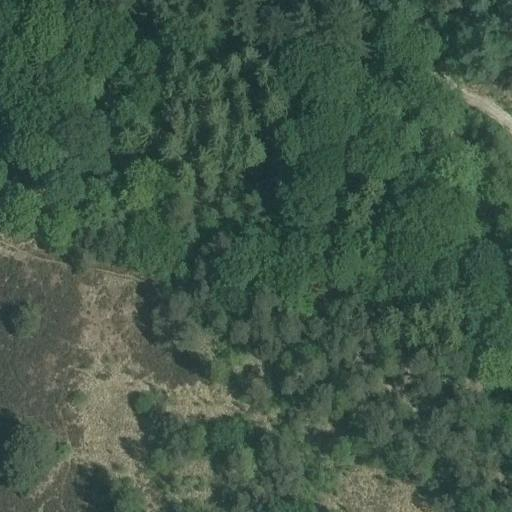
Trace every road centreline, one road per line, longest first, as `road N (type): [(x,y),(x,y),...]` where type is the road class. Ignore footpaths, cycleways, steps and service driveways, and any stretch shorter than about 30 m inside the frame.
road 1 (track): [(0,27),(451,88)]
road 2 (track): [(451,88),(511,293)]
